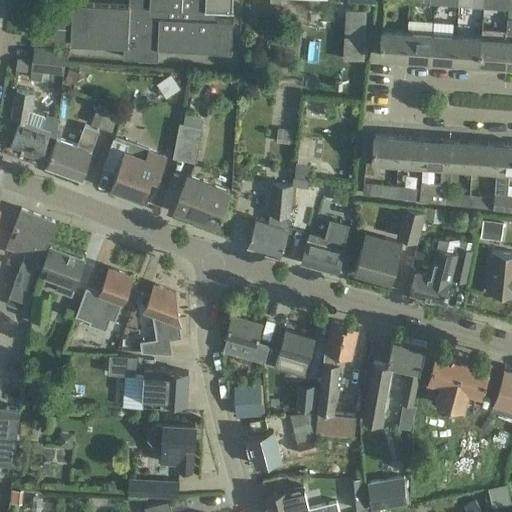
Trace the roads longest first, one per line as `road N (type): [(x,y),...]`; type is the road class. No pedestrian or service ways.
road 1 (tertiary): [(511,345),(197,249)]
road 2 (unclassified): [(248,511),(196,329),(197,249)]
road 3 (residential): [(511,120),(401,113),(402,81),(511,88)]
road 4 (tertiary): [(197,249),(0,173)]
road 5 (unknown): [(511,43),(385,35),(376,61)]
